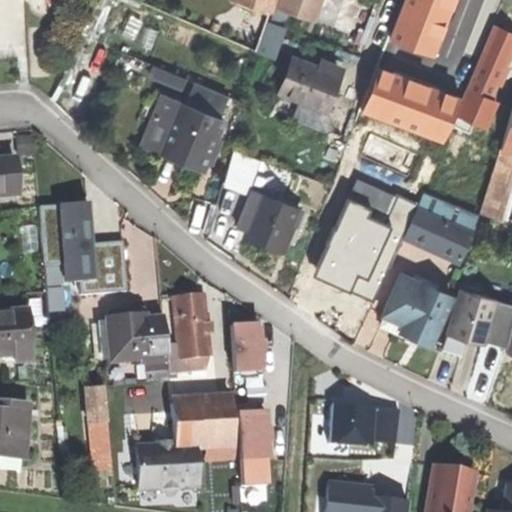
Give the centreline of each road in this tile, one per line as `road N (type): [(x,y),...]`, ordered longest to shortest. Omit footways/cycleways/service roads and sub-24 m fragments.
road 1 (residential): [(511,439),(332,350),(216,269),(51,126),(0,108)]
road 2 (unknown): [(296,511),(306,332)]
